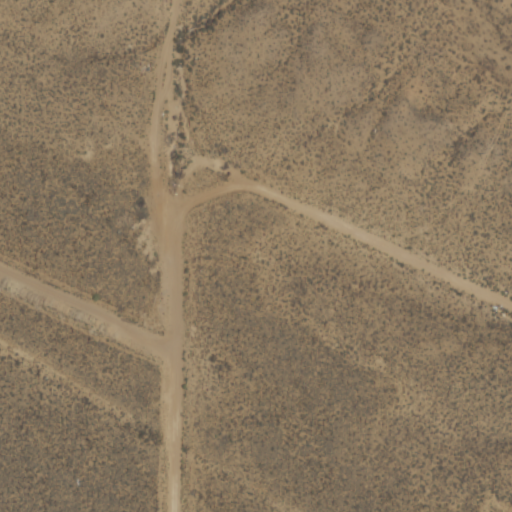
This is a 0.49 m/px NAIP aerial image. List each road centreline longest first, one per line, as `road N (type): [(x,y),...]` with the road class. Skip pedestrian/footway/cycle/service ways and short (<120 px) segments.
road 1 (track): [(511,306),(234,182),(173,214),(175,351)]
road 2 (track): [(0,268),(175,351)]
road 3 (tertiary): [(175,351),(172,511)]
